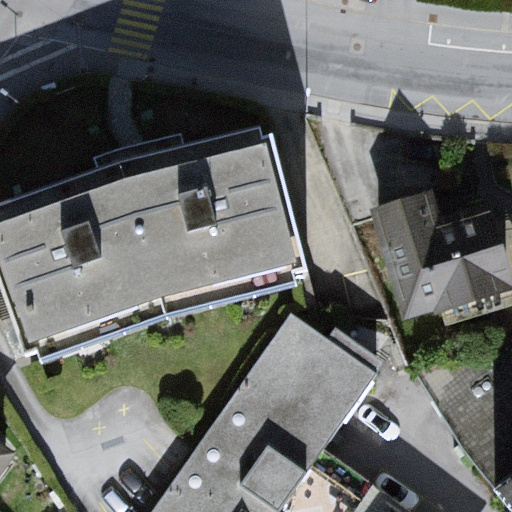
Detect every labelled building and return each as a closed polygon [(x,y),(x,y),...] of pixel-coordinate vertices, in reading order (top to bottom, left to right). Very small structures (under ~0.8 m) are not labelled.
[(132,170),(0,219),(0,289),(25,369),(165,320),(310,278),(272,136),(142,168),(132,170)] [(433,196),(380,212),(415,326),(511,296),(511,259),(493,199),(439,216),(433,196)] [(293,311),(149,511),(282,511),(390,361),(336,323),(327,335),(293,311)] [(0,442),(0,476),(18,453),(0,442)] [(511,476),(499,486),(511,502),(511,476)]
